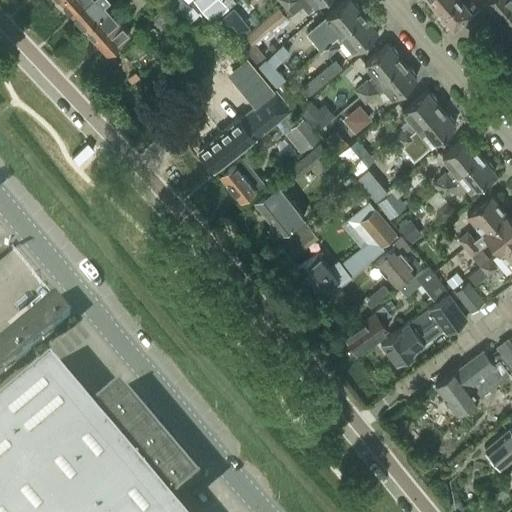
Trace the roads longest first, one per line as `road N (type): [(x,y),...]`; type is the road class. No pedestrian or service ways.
road 1 (residential): [(432,511),(196,228),(0,18)]
road 2 (unclassified): [(266,511),(0,206)]
road 3 (residential): [(511,144),(390,0)]
road 4 (residential): [(406,385),(511,305)]
